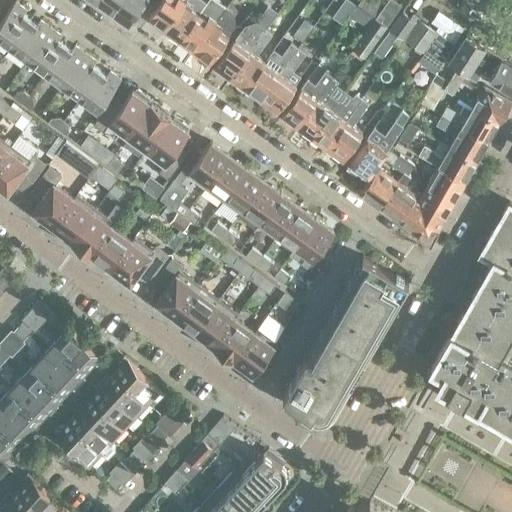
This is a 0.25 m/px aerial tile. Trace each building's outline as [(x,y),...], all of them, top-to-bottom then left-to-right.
[(120,0),(95,0),(95,1),(111,13),(120,0)] [(120,0),(111,13),(127,25),(145,0),(120,0)] [(165,27),(185,0),(161,0),(150,16),(165,27)] [(185,0),(165,27),(180,38),(207,1),(205,0),(185,0)] [(226,7),(216,0),(207,0),(207,1),(180,38),(195,49),(226,7)] [(342,22),(356,3),(352,0),(343,0),(332,15),(342,22)] [(399,3),(394,0),(385,0),(384,1),(375,15),(352,48),(362,55),(399,3)] [(359,0),(357,3),(375,15),(384,1),(382,0),(359,0)] [(16,2),(0,24),(0,40),(11,48),(31,20),(24,15),(27,11),(16,2)] [(236,17),(232,12),(226,7),(195,49),(210,60),(235,25),(236,17)] [(280,9),(270,22),(278,28),(288,15),(280,9)] [(405,38),(403,37),(416,20),(402,10),(384,34),(400,45),(405,38)] [(405,38),(424,50),(440,29),(457,39),(464,27),(455,21),(439,10),(431,21),(435,24),(432,29),(418,19),(405,38)] [(321,15),(318,13),(301,36),(297,33),(294,36),(301,42),(321,15)] [(31,20),(11,48),(28,61),(51,28),(41,21),(38,25),(31,20)] [(245,23),(241,29),(216,64),(232,75),(265,29),(254,20),(245,23)] [(51,28),(28,61),(45,74),(66,45),(59,40),(62,36),(51,28)] [(265,29),(232,75),(247,86),(265,60),(256,54),(272,33),(265,29)] [(455,42),(457,39),(440,29),(424,50),(425,51),(426,48),(442,60),(455,42)] [(432,79),(446,88),(445,89),(449,91),(453,93),(468,69),(470,71),(486,44),(468,33),(451,61),(459,66),(450,81),(436,72),(432,79)] [(271,52),(265,60),(247,86),(262,97),(299,46),(292,41),(283,54),(275,48),(271,52)] [(66,45),(45,74),(63,87),(87,54),(76,46),(72,50),(66,45)] [(299,46),(262,97),(277,108),(301,75),(293,69),(306,52),(299,46)] [(87,54),(63,87),(80,99),(101,71),(94,66),(97,61),(87,54)] [(511,61),(503,56),(494,70),(480,61),(471,76),(477,80),(483,70),(511,86),(511,61)] [(101,71),(80,99),(98,112),(121,79),(111,72),(108,76),(101,71)] [(308,77),(301,86),(282,112),(297,123),(331,77),(325,72),(316,84),(308,77)] [(473,87),(477,80),(471,76),(468,74),(464,81),(473,87)] [(331,77),(297,123),(313,134),(338,101),(328,94),(338,81),(331,77)] [(430,108),(437,98),(442,101),(449,91),(445,89),(446,88),(432,79),(418,100),(430,108)] [(511,99),(485,85),(481,92),(474,105),(501,121),(511,101),(511,99)] [(24,103),(30,94),(24,89),(16,91),(13,95),(24,103)] [(110,122),(128,135),(152,103),(143,96),(143,93),(138,90),(135,91),(133,89),(121,105),(113,99),(114,98),(113,97),(94,124),(104,131),(110,122)] [(338,101),(313,134),(327,145),(361,98),(354,93),(344,106),(338,101)] [(30,94),(24,103),(31,108),(34,104),(33,96),(30,94)] [(0,109),(5,113),(11,104),(0,96),(0,109)] [(361,98),(327,145),(343,156),(361,130),(352,124),(367,103),(361,98)] [(152,102),(152,103),(128,135),(147,149),(171,116),(152,102)] [(447,103),(441,113),(489,141),(501,121),(474,105),(468,115),(447,103)] [(11,104),(5,113),(15,121),(22,112),(11,104)] [(436,122),(457,133),(450,146),(477,162),(489,141),(441,113),(436,122)] [(59,128),(66,119),(59,115),(51,116),(48,120),(59,128)] [(179,123),(171,116),(147,149),(165,162),(159,171),(169,178),(188,151),(187,151),(186,152),(178,146),(189,130),(187,128),(187,125),(183,121),(179,123)] [(66,119),(59,128),(66,133),(69,129),(68,121),(66,119)] [(368,174),(397,133),(402,125),(396,120),(390,128),(386,133),(375,125),(349,160),(368,174)] [(399,137),(408,143),(413,134),(404,129),(399,137)] [(93,138),(83,131),(76,141),(86,148),(93,138)] [(0,159),(12,143),(0,134),(0,159)] [(205,186),(229,153),(211,140),(186,173),(205,186)] [(477,162),(450,146),(441,141),(436,150),(424,143),(418,153),(439,164),(438,165),(466,181),(477,162)] [(45,162),(34,154),(31,157),(12,143),(0,159),(0,188),(2,189),(5,189),(8,191),(15,181),(25,189),(45,162)] [(229,153),(205,186),(222,199),(246,166),(229,153)] [(124,162),(113,154),(107,162),(117,170),(124,162)] [(399,170),(406,160),(398,154),(391,164),(399,170)] [(403,172),(398,180),(379,206),(398,219),(417,194),(404,185),(410,177),(406,174),(413,164),(406,160),(399,170),(403,172)] [(466,181),(438,165),(427,185),(454,201),(466,181)] [(53,224),(74,195),(55,181),(61,174),(50,166),(30,192),(40,200),(33,209),(35,211),(36,215),(42,219),(45,219),(53,224)] [(246,166),(222,199),(240,212),(243,208),(264,178),(246,166)] [(398,180),(378,166),(360,192),(379,206),(398,180)] [(108,190),(115,181),(104,173),(98,182),(108,190)] [(264,178),(243,208),(240,212),(238,214),(256,226),(257,224),(260,220),(281,191),(264,178)] [(151,179),(145,187),(156,195),(162,187),(151,179)] [(115,181),(108,190),(119,198),(125,189),(115,181)] [(281,191),(260,220),(257,224),(275,237),(278,233),(299,204),(281,191)] [(433,239),(450,208),(419,191),(417,194),(398,219),(429,241),(433,239)] [(67,238),(70,237),(71,238),(71,239),(72,239),(96,206),(77,192),(74,195),(53,224),(60,230),(61,233),(67,238)] [(184,215),(190,206),(179,199),(173,207),(177,210),(184,215)] [(465,397),(511,424),(511,364),(499,357),(511,334),(511,200),(510,200),(487,239),(492,241),(485,253),(493,258),(453,328),(452,328),(438,352),(449,359),(441,374),(453,381),(448,390),(464,399),(465,397)] [(147,218),(153,210),(142,202),(136,210),(147,218)] [(299,204),(278,233),(295,245),(316,216),(299,204)] [(96,206),(72,239),(91,254),(113,224),(115,220),(96,206)] [(184,215),(189,219),(195,223),(201,214),(190,206),(184,215)] [(189,219),(184,215),(177,210),(170,220),(182,228),(189,219)] [(316,216),(295,245),(313,259),(334,230),(316,216)] [(222,236),(228,227),(217,219),(211,228),(222,236)] [(113,224),(91,254),(92,254),(93,254),(94,258),(100,262),(103,261),(111,267),(132,238),(113,224)] [(228,227),(222,236),(233,244),(239,235),(228,227)] [(135,234),(132,238),(111,267),(118,273),(119,276),(125,281),(128,280),(131,282),(138,272),(148,280),(167,253),(156,245),(153,249),(135,234)] [(256,262),(263,253),(252,245),(246,254),(256,262)] [(220,255),(231,264),(238,255),(227,247),(220,255)] [(263,253),(256,262),(267,270),(273,261),(263,253)] [(408,281),(363,255),(283,393),(311,414),(313,415),(316,416),(319,416),(321,416),(324,416),(327,415),(329,414),(332,412),(334,410),(335,408),(408,281)] [(175,315),(200,283),(181,269),(184,265),(173,257),(153,283),(163,291),(156,301),(158,303),(159,306),(165,310),(168,310),(175,315)] [(15,274),(5,264),(0,269),(0,270),(10,279),(15,274)] [(274,274),(285,283),(291,274),(280,266),(274,274)] [(259,284),(265,275),(254,267),(248,275),(259,284)] [(265,275),(259,284),(269,292),(276,283),(265,275)] [(200,283),(175,315),(183,321),(184,324),(189,329),(193,328),(195,330),(219,297),(200,283)] [(277,301),(285,307),(293,296),(285,290),(277,301)] [(219,297),(195,330),(197,331),(197,335),(203,339),(206,338),(213,344),(213,345),(235,315),(238,311),(219,297)] [(46,314),(51,309),(41,299),(36,304),(46,314)] [(260,325),(280,333),(286,318),(266,310),(260,325)] [(235,315),(213,345),(233,359),(255,330),(235,315)] [(23,319),(17,325),(27,334),(33,328),(23,319)] [(23,338),(27,334),(17,325),(13,329),(23,338)] [(57,339),(85,365),(91,360),(97,366),(104,358),(70,326),(57,339)] [(258,326),(255,330),(233,359),(233,360),(234,359),(241,364),(241,367),(247,372),(250,371),(253,373),(277,341),(258,326)] [(45,352),(80,384),(85,378),(79,372),(85,365),(57,339),(45,352)] [(0,343),(0,355),(4,359),(10,353),(0,343)] [(34,364),(62,390),(68,384),(74,390),(80,384),(45,352),(34,364)] [(119,374),(147,400),(159,387),(125,355),(119,361),(125,367),(119,374)] [(22,376),(57,409),(62,403),(56,397),(62,390),(34,364),(22,376)] [(101,380),(135,413),(147,400),(119,374),(114,380),(107,374),(101,380)] [(11,388),(39,415),(45,409),(51,415),(57,409),(22,376),(11,388)] [(96,399),(123,425),(135,413),(101,380),(96,386),(102,392),(96,399)] [(0,399),(0,401),(34,433),(39,427),(33,421),(39,415),(11,388),(0,399)] [(78,404),(112,437),(123,425),(96,399),(91,404),(84,398),(78,404)] [(0,424),(16,439),(21,433),(28,439),(34,433),(0,401),(0,424)] [(181,418),(186,412),(176,403),(171,408),(181,418)] [(73,424),(100,450),(112,437),(78,404),(73,410),(79,416),(73,424)] [(61,423),(55,429),(89,462),(100,450),(73,424),(68,429),(61,423)] [(158,423),(152,428),(162,438),(168,432),(158,423)] [(0,448),(10,458),(16,452),(10,446),(16,439),(0,424),(0,448)] [(157,443),(162,438),(152,428),(147,434),(157,443)] [(202,437),(213,448),(220,442),(208,430),(202,437)] [(197,466),(213,448),(202,437),(186,455),(197,466)] [(135,447),(129,453),(139,462),(145,456),(135,447)] [(267,499),(283,482),(284,480),(285,478),(286,476),(286,474),(286,472),(286,470),(285,469),(284,467),(283,465),(282,464),(263,451),(241,474),(267,499)] [(135,467),(139,462),(129,453),(125,458),(135,467)] [(170,473),(182,484),(188,478),(176,467),(170,473)] [(217,485),(245,511),(254,511),(267,499),(241,474),(234,468),(217,485)] [(27,472),(20,479),(27,485),(22,491),(43,511),(68,511),(70,511),(27,472)] [(117,486),(122,481),(112,472),(107,477),(117,486)] [(182,484),(170,473),(164,480),(176,491),(182,484)] [(201,502),(211,511),(245,511),(217,485),(201,502)] [(3,497),(18,511),(43,511),(22,491),(15,498),(9,491),(3,497)] [(1,511),(18,511),(3,497),(0,500),(0,505),(4,510),(1,511)] [(385,511),(387,509),(370,499),(364,510),(351,502),(345,511),(385,511)] [(191,511),(211,511),(201,502),(191,511)]
